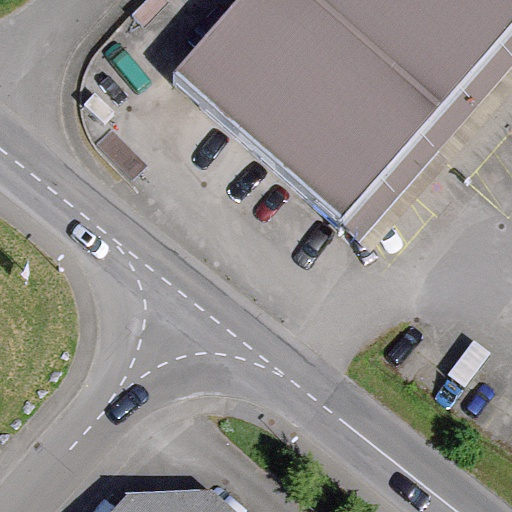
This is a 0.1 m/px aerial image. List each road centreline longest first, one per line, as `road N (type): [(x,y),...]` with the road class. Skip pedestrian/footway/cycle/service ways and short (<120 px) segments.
road 1 (residential): [(437,511),(183,318)]
road 2 (residential): [(13,511),(183,318)]
road 3 (residential): [(183,318),(0,165)]
road 4 (residential): [(0,104),(88,0)]
